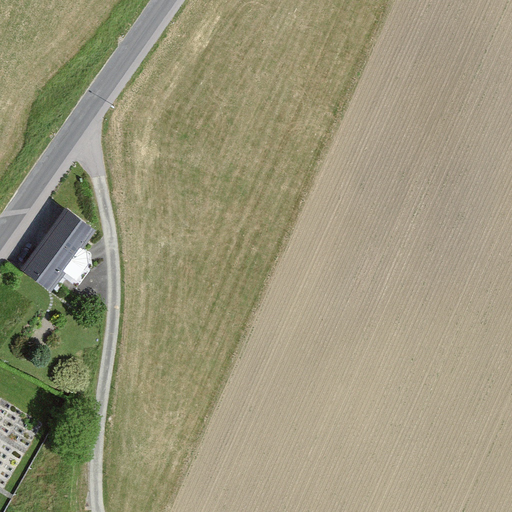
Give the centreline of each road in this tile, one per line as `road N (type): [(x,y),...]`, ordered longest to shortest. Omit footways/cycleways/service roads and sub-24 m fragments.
road 1 (track): [(85,116),(113,237),(101,511)]
road 2 (tertiary): [(167,0),(0,239)]
